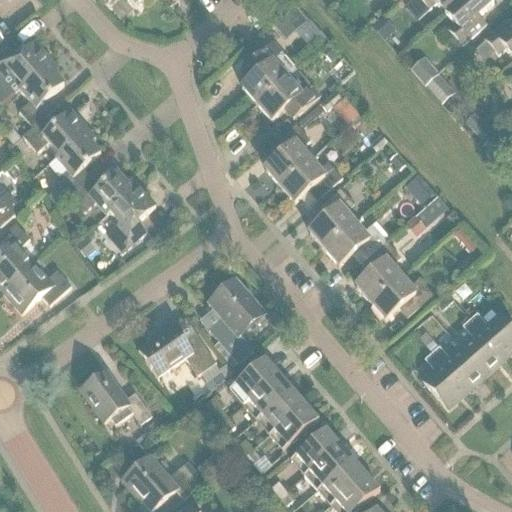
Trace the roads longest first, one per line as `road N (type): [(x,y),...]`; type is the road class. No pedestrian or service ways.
road 1 (residential): [(492,511),(442,482),(230,236)]
road 2 (residential): [(230,236),(0,398)]
road 3 (residential): [(230,236),(169,64)]
road 4 (residential): [(169,64),(115,48),(70,0)]
